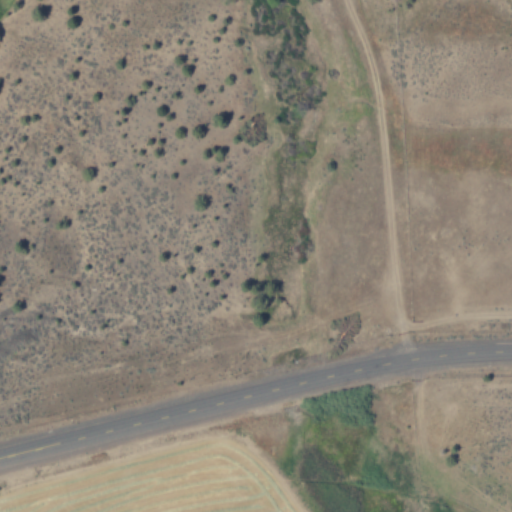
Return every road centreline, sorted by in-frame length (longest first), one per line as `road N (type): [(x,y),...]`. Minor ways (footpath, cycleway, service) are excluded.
road 1 (tertiary): [(0,457),(289,385)]
road 2 (tertiary): [(310,379),(408,359),(511,356)]
